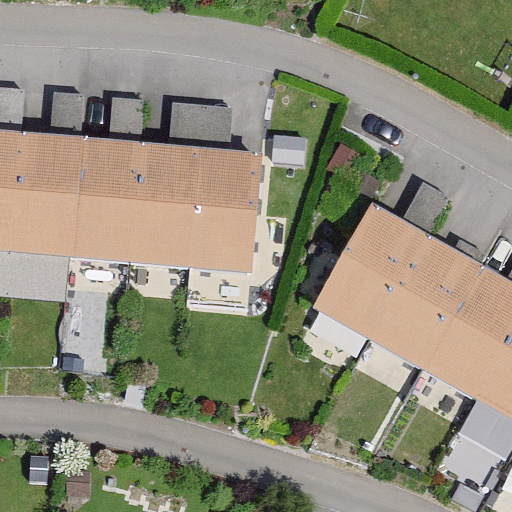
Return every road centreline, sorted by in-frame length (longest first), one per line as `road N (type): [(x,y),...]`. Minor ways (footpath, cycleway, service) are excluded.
road 1 (residential): [(0,21),(186,33),(274,50),(335,70),(511,167)]
road 2 (residential): [(398,511),(186,442),(94,421),(0,415)]
